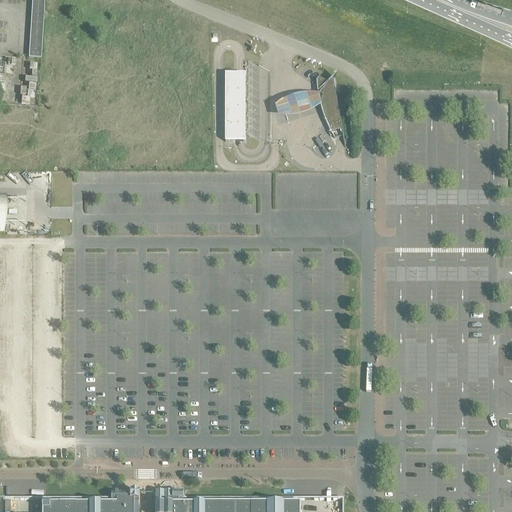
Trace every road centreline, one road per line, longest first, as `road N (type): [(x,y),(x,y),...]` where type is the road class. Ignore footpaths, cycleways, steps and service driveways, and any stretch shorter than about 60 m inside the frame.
road 1 (unclassified): [(366,165),(365,87),(354,72),(179,0)]
road 2 (unknown): [(10,242),(41,242),(41,441)]
road 3 (unknown): [(10,242),(8,401)]
